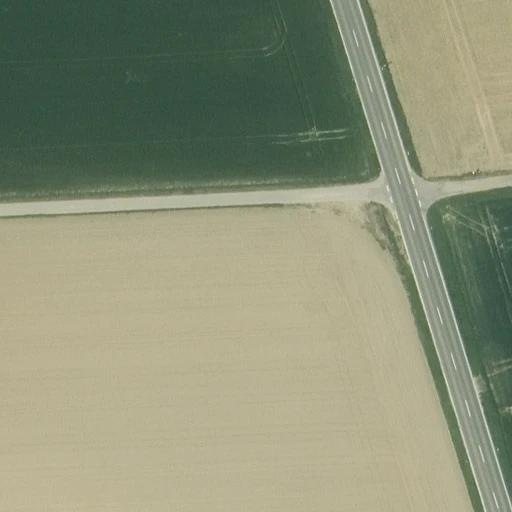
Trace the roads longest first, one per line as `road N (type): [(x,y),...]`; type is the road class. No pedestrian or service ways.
road 1 (secondary): [(496,511),(342,0)]
road 2 (track): [(0,214),(402,196),(511,182)]
